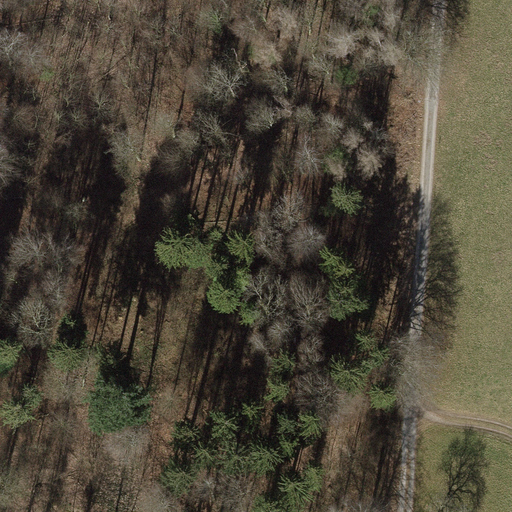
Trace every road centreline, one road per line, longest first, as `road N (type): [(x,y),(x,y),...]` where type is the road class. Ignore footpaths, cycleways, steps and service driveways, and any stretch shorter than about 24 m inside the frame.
road 1 (track): [(441,0),(404,511)]
road 2 (track): [(210,511),(171,456),(84,292),(84,253),(116,214)]
